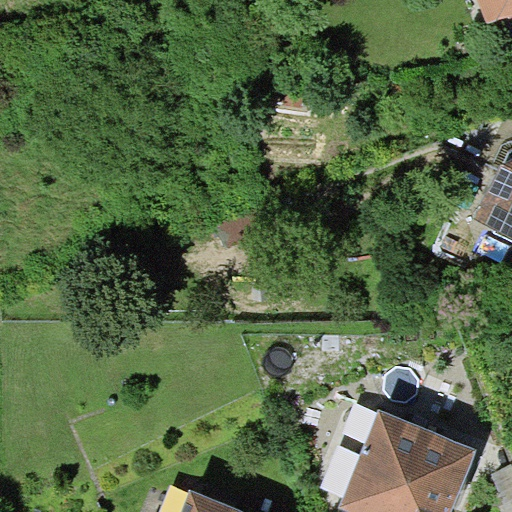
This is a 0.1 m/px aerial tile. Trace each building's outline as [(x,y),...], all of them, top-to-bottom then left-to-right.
[(511,0),(479,0),(487,23),(511,14),(511,0)] [(511,159),(502,164),(473,217),(511,238),(511,159)] [(451,511),(478,450),(380,410),(342,506),(354,511),(451,511)] [(511,511),(511,463),(493,472),(509,511),(511,511)] [(249,511),(189,488),(179,511),(249,511)]
